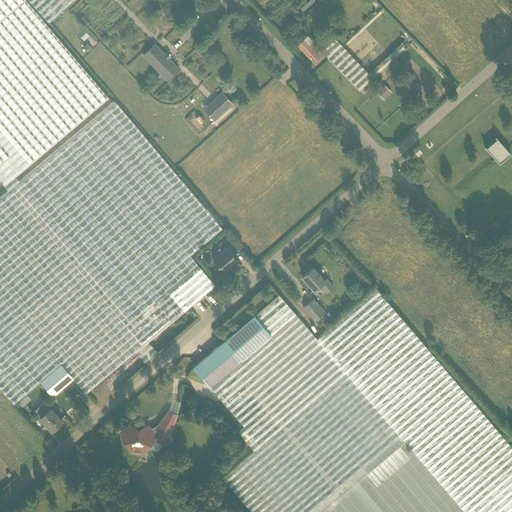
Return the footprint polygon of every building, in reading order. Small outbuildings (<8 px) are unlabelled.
[(0,0),(0,180),(5,186),(108,98),(83,68),(26,0),(0,0)] [(28,0),(48,23),(73,0),(28,0)] [(360,91),(414,41),(381,8),(341,46),(332,36),(319,48),(360,91)] [(155,43),(142,55),(167,81),(180,68),(170,58),(172,56),(167,51),(165,53),(155,43)] [(385,99),(392,91),(386,85),(378,92),(385,99)] [(222,92),(203,109),(215,121),(233,104),(222,92)] [(73,378),(78,384),(86,393),(136,351),(145,362),(157,353),(148,341),(215,285),(190,255),(222,228),(115,101),(0,196),(0,387),(14,404),(20,399),(26,394),(27,393),(41,381),(61,364),(73,378)] [(484,146),(499,164),(511,154),(495,136),(497,139),(486,148),(484,145),(484,146)] [(219,264),(226,272),(238,261),(231,254),(232,253),(226,246),(212,258),(218,265),(219,264)] [(313,267),(302,276),(314,289),(319,285),(326,293),(334,286),(326,278),(324,280),(313,267)] [(511,511),(511,448),(376,288),(316,339),(464,511),(511,511)] [(211,387),(244,426),(238,431),(254,450),(222,477),(251,511),(464,511),(316,339),(279,295),(223,342),(239,362),(211,387)] [(313,299),(303,308),(315,322),(325,312),(313,299)] [(239,362),(223,342),(222,342),(194,366),(194,367),(211,387),(239,362)] [(41,381),(53,395),(68,383),(73,378),(61,364),(41,381)] [(45,401),(35,411),(40,417),(52,431),(62,421),(45,401)] [(142,451),(146,445),(147,443),(150,444),(153,438),(164,444),(171,438),(169,434),(176,415),(169,412),(158,426),(157,427),(156,427),(156,428),(155,428),(154,429),(153,429),(152,429),(151,429),(150,429),(147,426),(140,429),(140,431),(136,431),(137,429),(130,424),(123,430),(126,434),(122,436),(125,442),(128,441),(132,450),(142,451)]
